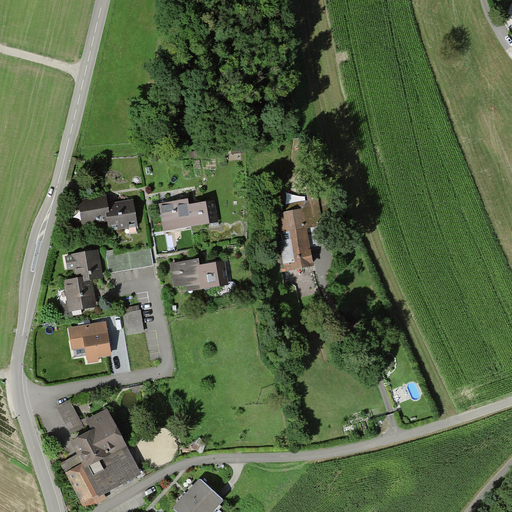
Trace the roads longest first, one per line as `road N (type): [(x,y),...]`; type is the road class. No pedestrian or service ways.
road 1 (residential): [(95,511),(194,461),(338,451),(511,400)]
road 2 (secondary): [(103,0),(31,279),(18,395)]
road 3 (residential): [(18,395),(162,371),(168,362),(152,270)]
road 4 (secondary): [(18,395),(54,511)]
